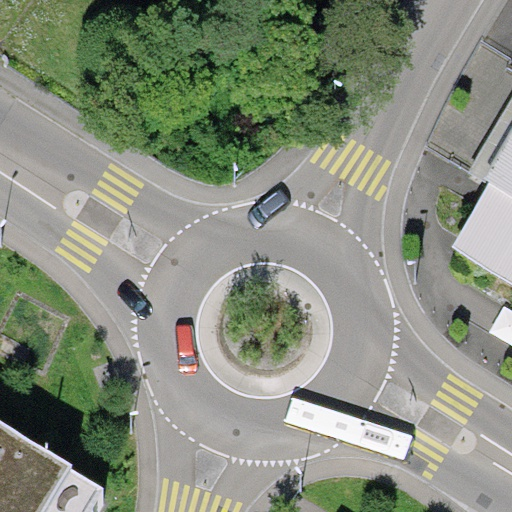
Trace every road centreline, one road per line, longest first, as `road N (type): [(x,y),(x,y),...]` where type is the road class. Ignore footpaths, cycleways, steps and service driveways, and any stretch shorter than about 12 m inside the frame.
road 1 (unclassified): [(313,244),(450,0)]
road 2 (primary): [(0,152),(166,341)]
road 3 (primary): [(232,238),(181,225),(117,186),(0,148)]
road 4 (primary): [(503,464),(457,398),(365,318)]
road 5 (primary): [(307,423),(503,464)]
road 6 (primary): [(232,238),(189,268),(167,315),(166,341)]
road 7 (primary): [(307,423),(347,391),(366,344),(365,318)]
